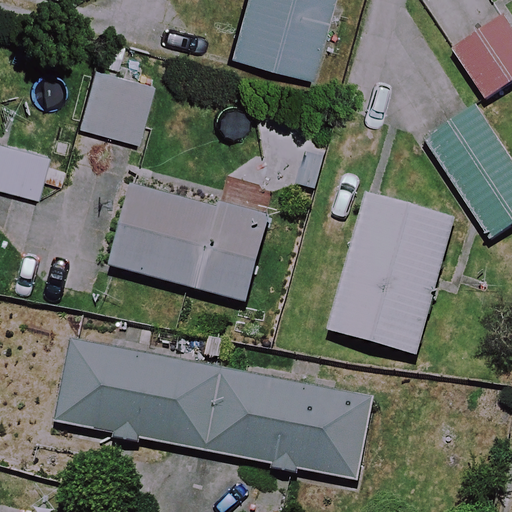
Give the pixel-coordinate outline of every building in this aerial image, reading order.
[(328,0),(241,0),(226,59),(308,80),(328,0)] [(511,82),(511,44),(495,19),(447,52),(483,103),(511,82)] [(148,87),(92,74),(78,131),(134,145),(148,87)] [(511,225),(511,172),(468,108),(419,141),(488,242),(511,225)] [(45,159),(0,146),(0,190),(34,200),(45,159)] [(265,223),(125,187),(104,268),(243,305),(265,223)] [(451,223),(364,199),(327,334),(415,358),(451,223)] [(203,453),(223,372),(69,341),(52,423),(113,435),(111,447),(137,453),(139,440),(203,453)] [(223,372),(203,453),(273,467),(271,480),(299,485),(301,473),(354,484),(371,402),(223,372)]
